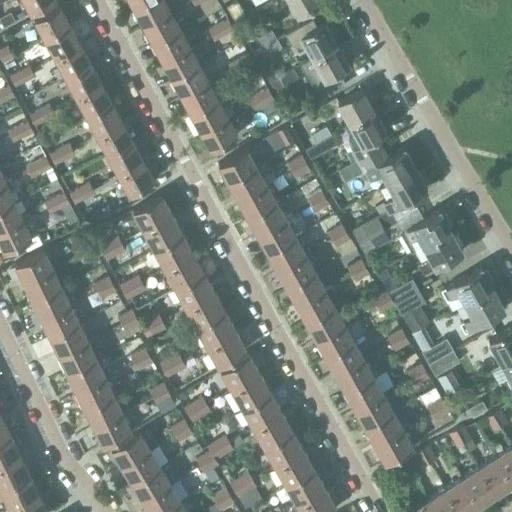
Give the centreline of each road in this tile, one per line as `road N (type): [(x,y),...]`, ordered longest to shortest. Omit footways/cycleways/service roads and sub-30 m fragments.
road 1 (residential): [(96,0),(377,511)]
road 2 (residential): [(360,0),(511,250)]
road 3 (residential): [(104,511),(69,465),(0,325)]
